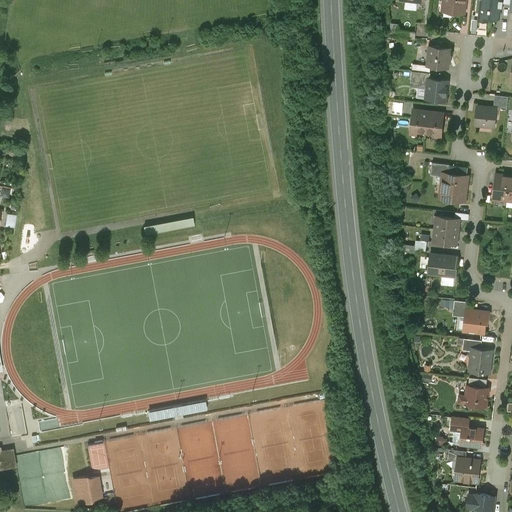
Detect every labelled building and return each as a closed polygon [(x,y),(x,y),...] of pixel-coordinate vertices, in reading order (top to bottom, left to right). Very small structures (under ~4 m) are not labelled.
[(443,0),(443,10),(464,12),(465,0),(443,0)] [(482,0),(482,3),(480,3),(479,14),(499,17),(500,5),(502,6),(502,2),(502,0),(482,0)] [(450,48),(429,46),(427,64),(431,65),(448,67),(449,61),(450,62),(450,56),(449,56),(450,48)] [(427,64),(413,63),(412,69),(430,71),(431,65),(427,64)] [(412,69),(410,82),(421,84),(421,77),(429,78),(430,71),(412,69)] [(429,78),(421,77),(421,84),(420,86),(427,87),(426,97),(445,99),(447,80),(429,78)] [(508,96),(495,94),(493,107),(496,107),(496,106),(507,108),(508,96)] [(403,113),(404,100),(393,100),(392,112),(403,113)] [(488,106),(477,105),(475,124),(494,126),(496,107),(493,107),(493,106),(492,106),(488,106)] [(428,111),(413,109),(411,129),(417,129),(417,130),(426,131),(428,110),(428,111)] [(443,113),(428,111),(428,110),(426,131),(435,132),(435,131),(441,132),(444,112),(443,112),(443,113)] [(450,164),(432,161),(430,174),(443,175),(443,172),(449,172),(450,164)] [(449,172),(443,172),(443,175),(441,191),(444,191),(443,198),(444,198),(446,200),(451,200),(453,199),(464,200),(468,175),(449,172)] [(496,174),(493,198),(507,199),(510,176),(496,174)] [(15,225),(16,213),(7,212),(6,224),(15,225)] [(460,218),(436,215),(437,216),(436,228),(457,231),(458,218),(460,218)] [(193,216),(143,225),(145,233),(194,224),(193,216)] [(457,231),(436,228),(434,241),(433,240),(433,241),(456,244),(457,243),(455,243),(457,231)] [(406,250),(427,250),(427,238),(416,238),(416,244),(406,244),(406,250)] [(458,256),(430,253),(428,272),(456,275),(458,256)] [(472,301),(455,299),(453,311),(466,312),(466,308),(471,309),(472,301)] [(471,309),(466,308),(466,312),(465,320),(468,320),(467,330),(484,332),(485,321),(488,322),(489,314),(482,313),(482,310),(471,309)] [(482,340),(464,337),(463,349),(471,350),(472,346),(481,347),(482,340)] [(481,347),(472,346),(471,350),(469,370),(490,372),(493,349),(481,347)] [(487,378),(469,376),(468,385),(486,387),(487,378)] [(468,385),(467,384),(466,395),(469,395),(468,403),(469,403),(472,407),(475,404),(486,405),(487,393),(485,393),(486,387),(468,385)] [(147,412),(149,421),(207,410),(206,401),(147,412)] [(22,403),(8,405),(12,434),(26,432),(22,403)] [(469,418),(453,416),(451,428),(462,429),(463,425),(468,426),(469,418)] [(468,426),(463,425),(462,429),(461,443),(481,445),(483,428),(468,426)] [(467,450),(449,448),(448,458),(458,460),(458,456),(466,457),(467,450)] [(8,449),(0,450),(0,468),(16,466),(13,453),(9,454),(8,449)] [(466,457),(458,456),(458,460),(455,478),(477,480),(480,459),(466,457)] [(84,476),(73,478),(78,502),(92,500),(92,497),(101,495),(97,476),(85,478),(84,476)] [(492,511),(495,495),(476,492),(475,494),(468,493),(467,506),(474,507),(473,511),(492,511)]
